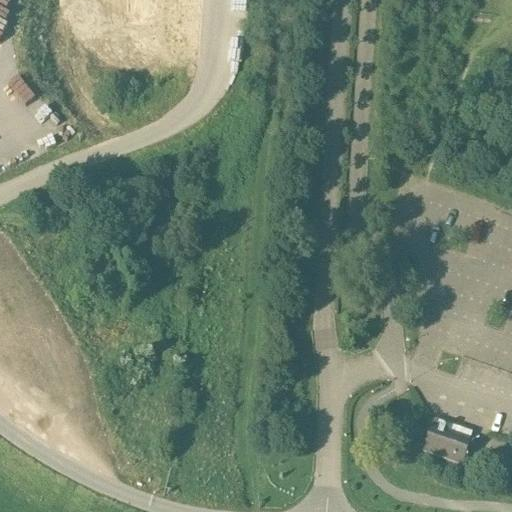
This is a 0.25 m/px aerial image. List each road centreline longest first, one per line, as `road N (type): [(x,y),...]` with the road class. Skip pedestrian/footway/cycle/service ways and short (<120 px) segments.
road 1 (track): [(284,0),(226,454),(231,511)]
road 2 (unclassified): [(326,362),(396,350),(388,264),(354,170),(367,0)]
road 3 (unclassified): [(326,362),(341,0)]
road 4 (unclassified): [(325,511),(326,362)]
